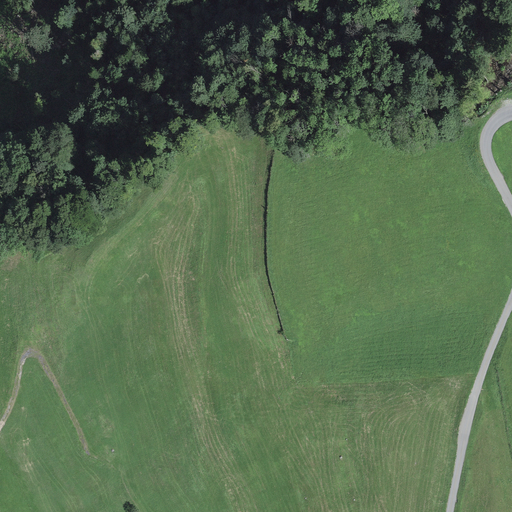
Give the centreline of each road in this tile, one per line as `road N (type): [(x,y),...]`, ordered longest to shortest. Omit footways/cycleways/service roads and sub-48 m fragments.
road 1 (track): [(0,427),(23,358),(34,354),(143,511)]
road 2 (unclassified): [(511,299),(478,383),(449,511)]
